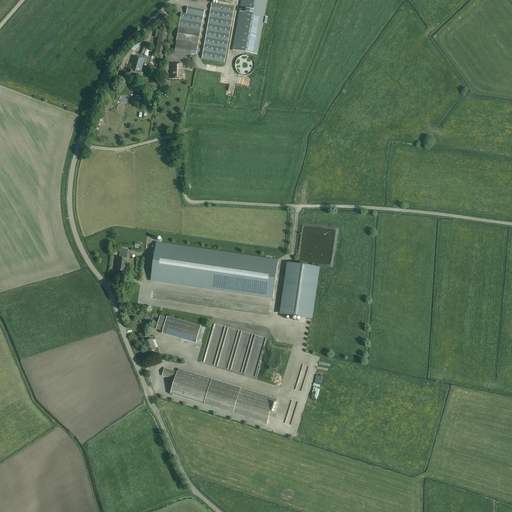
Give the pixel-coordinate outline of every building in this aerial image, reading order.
[(257,55),(262,23),(266,23),(267,18),(263,17),(266,0),(240,0),(232,51),(257,55)] [(211,3),(201,59),(224,63),(234,7),(211,3)] [(197,45),(203,11),(187,8),(186,14),(181,13),(176,41),(191,44),(197,45)] [(168,29),(160,28),(154,55),(163,57),(168,29)] [(191,48),(191,44),(176,41),(174,51),(183,53),(184,47),(191,48)] [(130,47),(126,52),(117,65),(114,71),(112,76),(118,79),(124,68),(128,58),(128,57),(132,51),(133,51),(133,52),(139,47),(134,43),(130,47)] [(140,54),(147,57),(151,49),(144,46),(140,54)] [(143,74),(140,73),(145,59),(133,56),(127,75),(139,79),(139,78),(141,79),(143,74)] [(238,73),(241,75),(244,75),(247,75),(250,74),(252,72),(254,69),(254,66),(254,63),(253,60),(251,58),(248,57),(246,56),(243,56),(240,57),(237,58),(235,61),(234,64),(235,68),(236,71),(238,73)] [(183,71),(182,71),(182,64),(171,64),(171,79),(183,79),(183,71)] [(227,92),(235,94),(236,86),(229,84),(227,92)] [(309,244),(312,255),(315,254),(317,260),(326,258),(325,252),(330,250),(329,246),(332,245),(330,239),(326,240),(325,236),(321,237),(322,240),(309,244)] [(277,262),(157,244),(157,245),(152,280),(271,298),(271,297),(276,262),(277,262)] [(120,248),(119,258),(118,258),(116,271),(125,272),(127,260),(126,259),(127,250),(128,250),(128,249),(120,248)] [(318,268),(288,264),(281,314),(311,318),(318,268)] [(186,301),(206,304),(207,297),(201,296),(200,298),(196,297),(195,300),(192,299),(193,296),(189,295),(189,294),(182,293),(180,303),(186,304),(186,301)] [(272,318),(237,313),(236,320),(271,325),(272,318)] [(163,332),(182,338),(186,323),(167,318),(167,319),(160,317),(157,329),(163,331),(163,332)] [(182,338),(163,332),(162,334),(196,343),(197,341),(201,342),(205,328),(201,327),(186,323),(182,338)] [(149,336),(149,340),(144,342),(148,353),(156,350),(152,340),(155,340),(155,336),(149,336)] [(267,424),(268,420),(274,400),(178,370),(177,373),(164,369),(162,376),(175,380),(172,391),(170,394),(267,424)] [(294,395),(286,421),(292,423),(300,397),(294,395)]
